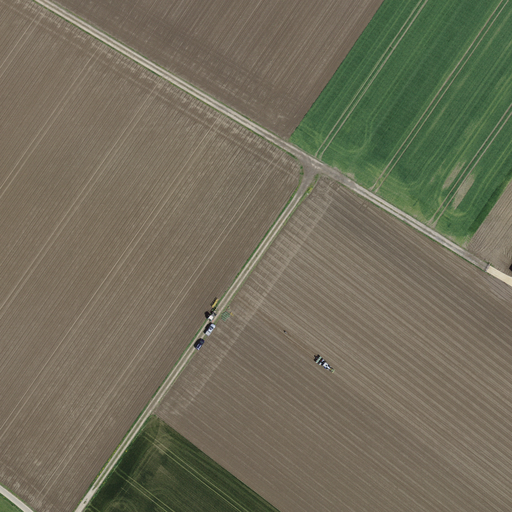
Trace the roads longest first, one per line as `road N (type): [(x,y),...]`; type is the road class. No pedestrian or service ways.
road 1 (track): [(42,0),(511,280)]
road 2 (track): [(74,511),(314,162)]
